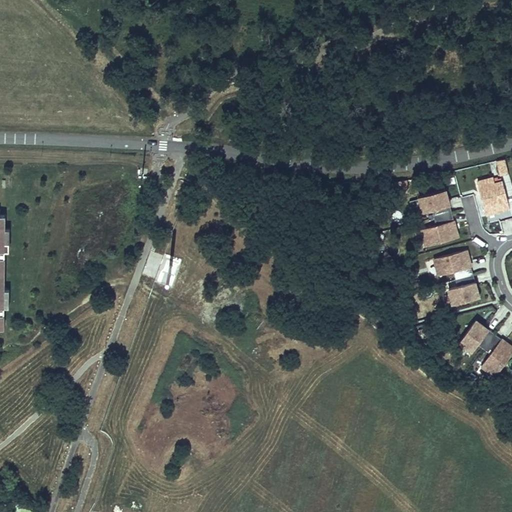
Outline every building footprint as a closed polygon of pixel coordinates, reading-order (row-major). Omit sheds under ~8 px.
[(509,174),(505,160),(498,162),(502,176),(509,174)] [(494,177),(478,182),(487,215),(510,209),(503,181),(495,183),(494,177)] [(406,181),(394,181),(397,199),(409,198),(406,181)] [(444,190),(421,196),(426,212),(434,210),(436,217),(454,212),(452,204),(448,205),(444,190)] [(454,212),(436,217),(438,225),(424,229),(428,246),(461,237),(459,229),(456,230),(454,226),(458,225),(454,212)] [(511,217),(501,221),(504,233),(511,230),(511,217)] [(471,257),(469,249),(436,258),(441,275),(455,271),(457,278),(475,274),(472,261),(469,261),(468,258),(471,257)] [(475,274),(457,278),(459,286),(451,288),(455,304),(478,298),(473,283),(477,282),(475,274)] [(490,328),(477,319),(474,322),(487,332),(490,328)] [(474,322),(461,341),(474,351),(479,343),(485,348),(496,333),(490,328),(487,332),(474,322)] [(496,333),(485,348),(491,353),(482,365),(496,375),(511,354),(511,344),(510,344),(508,346),(505,344),(507,341),(496,333)]
